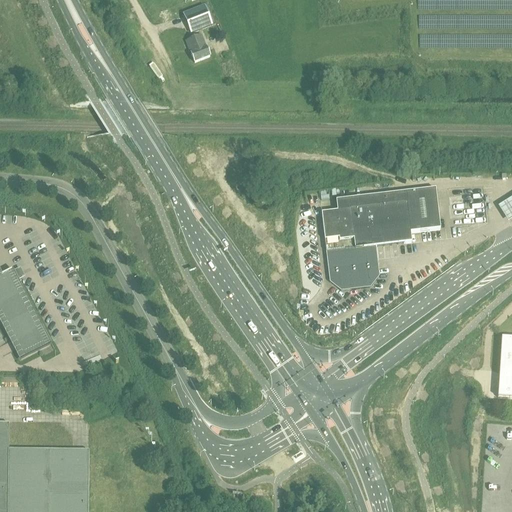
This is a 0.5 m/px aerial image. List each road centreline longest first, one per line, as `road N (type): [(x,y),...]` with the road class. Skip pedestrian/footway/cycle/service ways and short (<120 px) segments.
road 1 (unclassified): [(0,180),(50,184),(85,202),(197,413)]
road 2 (primary): [(511,243),(351,357)]
road 3 (primary): [(187,199),(224,288),(281,369)]
road 4 (primary): [(303,354),(187,199)]
road 5 (primary): [(357,388),(511,273)]
road 6 (primary): [(187,199),(98,58)]
